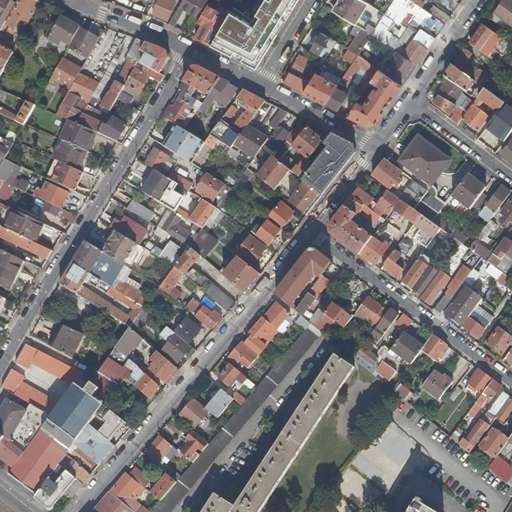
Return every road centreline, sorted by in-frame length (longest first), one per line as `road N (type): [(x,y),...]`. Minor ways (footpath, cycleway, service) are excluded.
road 1 (residential): [(0,367),(158,106),(184,46)]
road 2 (residential): [(310,231),(79,511)]
road 3 (residential): [(511,381),(310,231)]
road 4 (residential): [(379,147),(259,85)]
road 5 (residential): [(479,0),(411,105)]
road 6 (residential): [(511,179),(411,105)]
